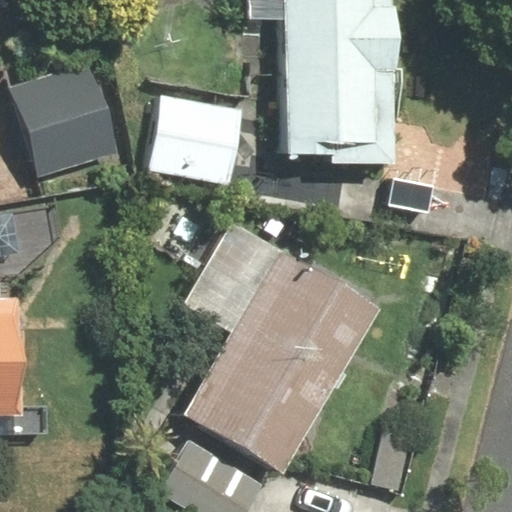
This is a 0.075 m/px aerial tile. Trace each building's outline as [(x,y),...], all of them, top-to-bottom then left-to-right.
[(383,0),(268,0),(268,174),(382,174),(383,0)] [(72,64),(0,86),(0,108),(24,185),(103,160),(72,64)] [(230,112),(152,99),(139,177),(217,189),(230,112)] [(271,244),(164,417),(261,476),(367,303),(271,244)] [(404,441),(323,422),(311,473),(392,493),(404,441)] [(235,511),(252,483),(173,437),(139,496),(167,511),(235,511)]
